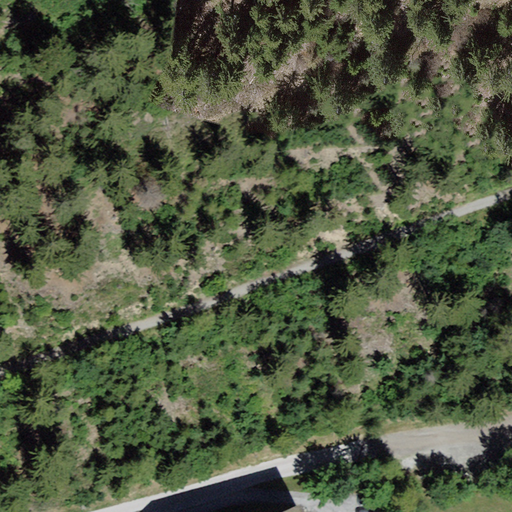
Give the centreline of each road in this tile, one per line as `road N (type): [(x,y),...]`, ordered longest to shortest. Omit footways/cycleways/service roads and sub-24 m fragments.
road 1 (track): [(511,203),(0,383)]
road 2 (residential): [(134,511),(297,463),(460,438)]
